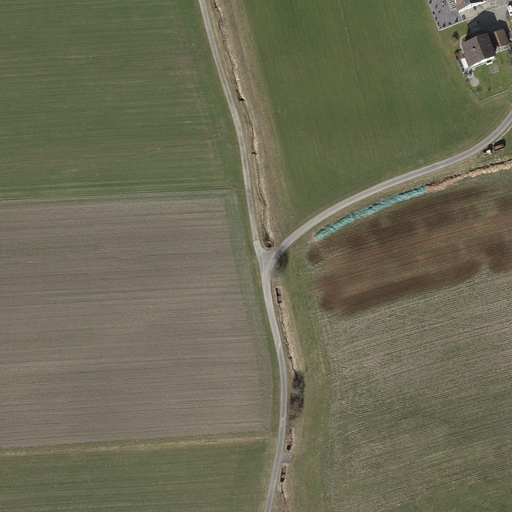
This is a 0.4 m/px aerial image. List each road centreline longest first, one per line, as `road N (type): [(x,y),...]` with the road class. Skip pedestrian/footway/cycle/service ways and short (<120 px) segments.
road 1 (track): [(267,511),(281,446),(283,370),(237,121),(201,0)]
road 2 (track): [(511,111),(465,156),(342,206),(266,262)]
